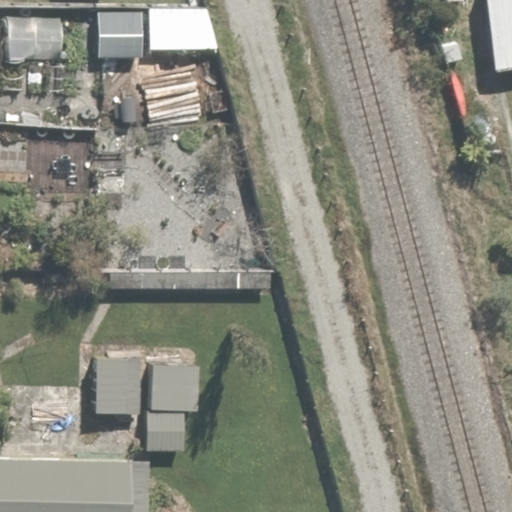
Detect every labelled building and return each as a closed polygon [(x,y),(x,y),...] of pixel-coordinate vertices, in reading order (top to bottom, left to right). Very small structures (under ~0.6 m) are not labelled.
[(511,0),(484,0),(495,75),(511,73),(511,0)] [(154,7),(154,51),(214,52),(214,7),(154,7)] [(7,17),(6,24),(6,58),(68,58),(68,17),(7,17)] [(149,346),(94,345),(93,411),(145,412),(145,429),(191,430),(193,360),(149,359),(149,346)] [(135,511),(137,456),(0,452),(0,511),(135,511)]
